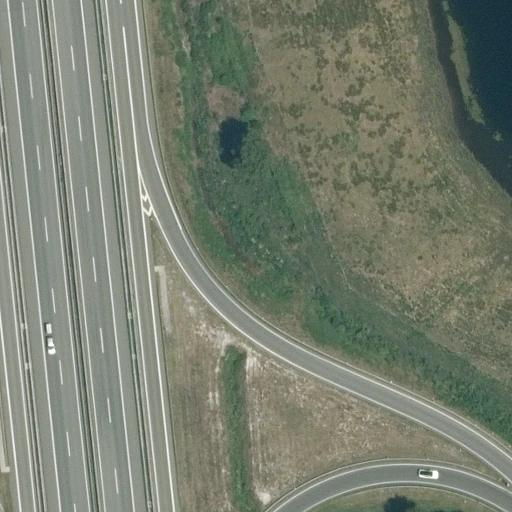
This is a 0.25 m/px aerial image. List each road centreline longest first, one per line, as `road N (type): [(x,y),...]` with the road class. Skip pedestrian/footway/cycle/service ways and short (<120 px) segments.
road 1 (motorway): [(511,485),(444,429),(315,370),(218,304),(187,262),(166,206),(113,0)]
road 2 (motorway): [(164,511),(109,0)]
road 3 (motorway): [(120,511),(68,0)]
road 4 (motorway): [(18,0),(70,511)]
road 5 (motorway): [(0,261),(28,511)]
road 6 (motorway): [(289,511),(324,490),(389,473),(452,479),(511,508)]
